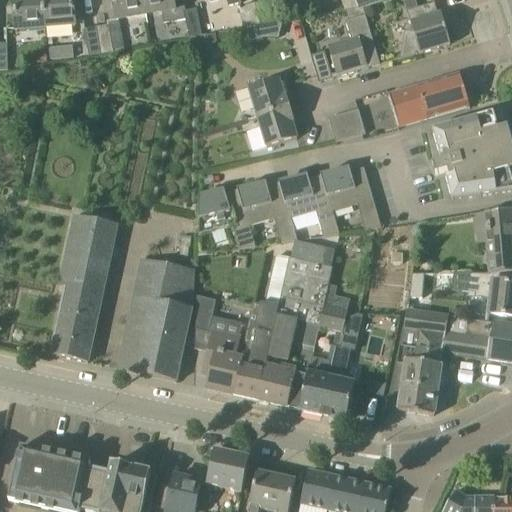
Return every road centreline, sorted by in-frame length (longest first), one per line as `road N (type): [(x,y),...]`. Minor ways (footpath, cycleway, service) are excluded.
road 1 (tertiary): [(416,458),(375,460),(0,378)]
road 2 (unknown): [(511,203),(404,216),(390,168),(371,156),(206,178)]
